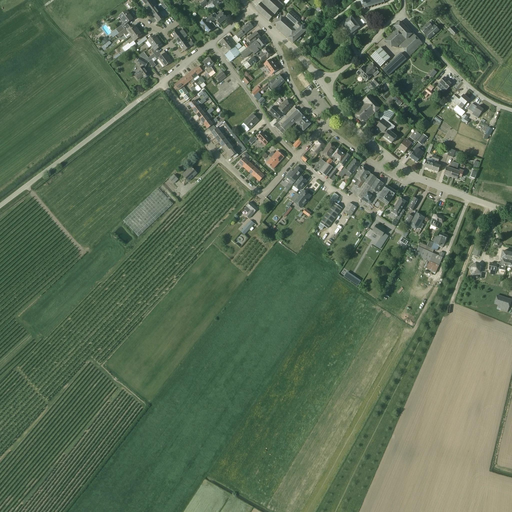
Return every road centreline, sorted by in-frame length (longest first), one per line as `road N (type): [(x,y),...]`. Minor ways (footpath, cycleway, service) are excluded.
road 1 (unclassified): [(0,205),(162,83)]
road 2 (residential): [(162,83),(223,161),(263,195),(296,157)]
road 3 (unclassified): [(511,110),(466,84),(401,14)]
road 4 (residential): [(296,157),(208,45)]
